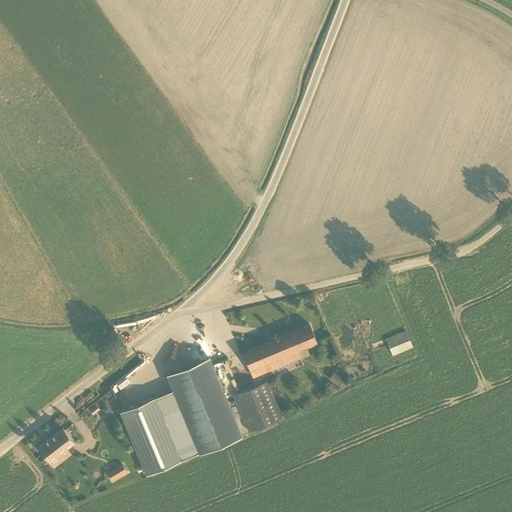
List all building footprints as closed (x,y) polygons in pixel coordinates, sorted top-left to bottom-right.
[(309,355),(306,347),(317,342),(310,324),(243,352),(251,371),(270,363),(298,350),(301,358),(309,355)] [(394,355),(412,348),(405,331),(387,338),(394,355)] [(200,453),(241,436),(209,357),(168,374),(200,453)] [(248,432),(283,418),(267,381),(233,395),(248,432)] [(330,382),(326,387),(332,392),(336,386),(330,382)] [(146,474),(181,459),(155,396),(120,411),(146,474)] [(96,404),(89,409),(93,414),(100,409),(96,404)] [(68,430),(41,450),(52,464),(79,444),(68,430)] [(123,465),(119,467),(123,475),(127,472),(123,465)]
